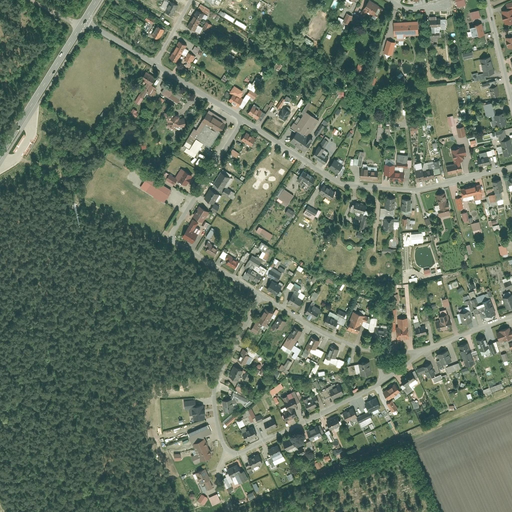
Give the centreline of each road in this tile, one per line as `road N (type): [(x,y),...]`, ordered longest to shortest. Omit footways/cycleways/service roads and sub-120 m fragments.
road 1 (residential): [(382,382),(237,454),(227,450),(212,393),(259,297)]
road 2 (residential): [(242,120),(339,184),(415,190),(511,167)]
road 3 (residential): [(242,120),(168,237),(259,297)]
road 4 (track): [(511,385),(400,437),(432,511)]
road 5 (track): [(400,437),(241,511)]
road 6 (secondary): [(0,154),(83,21)]
road 7 (residential): [(259,297),(318,332),(375,352)]
